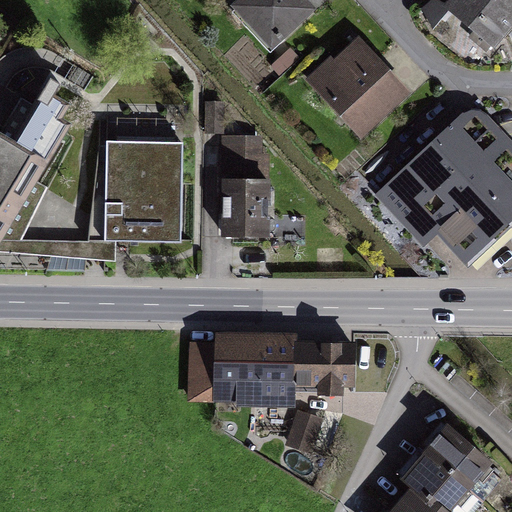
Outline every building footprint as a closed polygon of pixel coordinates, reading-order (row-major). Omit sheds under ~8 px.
[(241,0),(233,8),(270,49),(314,10),(304,0),(241,0)] [(511,0),(446,0),(444,3),(494,45),(511,23),(511,0)] [(357,32),(310,76),(364,134),(411,91),(357,32)] [(0,242),(4,242),(79,106),(41,85),(5,147),(0,146),(0,242)] [(224,101),(204,100),(203,131),(223,131),(224,101)] [(109,111),(106,232),(185,234),(188,113),(109,111)] [(511,157),(472,115),(383,197),(430,248),(449,231),(471,255),(496,232),(511,217),(511,157)] [(225,134),(222,235),(274,237),(276,179),(260,179),(261,135),(225,134)] [(299,345),(221,342),(221,355),(193,354),(191,409),(299,412),(299,394),(365,396),(366,354),(299,352),(299,345)] [(321,428),(300,421),(290,451),(311,458),(321,428)] [(464,511),(496,473),(446,432),(405,483),(417,493),(401,511),(464,511)]
